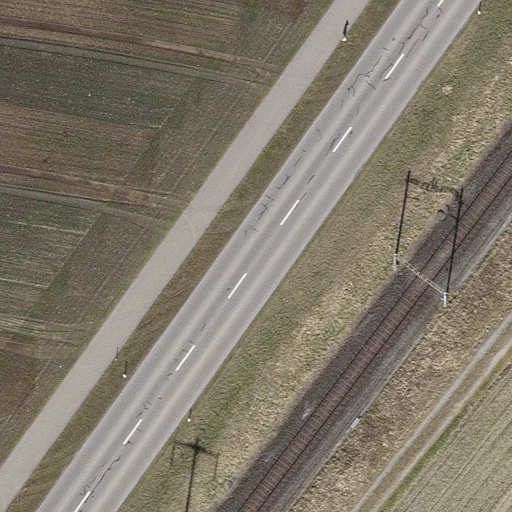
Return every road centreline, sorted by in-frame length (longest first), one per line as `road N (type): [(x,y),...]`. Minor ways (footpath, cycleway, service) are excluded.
road 1 (secondary): [(446,0),(79,511)]
road 2 (track): [(375,511),(511,338)]
